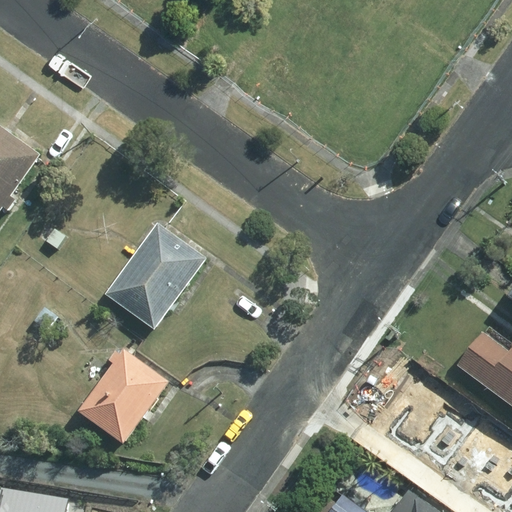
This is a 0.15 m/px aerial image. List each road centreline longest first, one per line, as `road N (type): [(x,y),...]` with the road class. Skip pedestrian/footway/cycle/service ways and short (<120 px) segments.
road 1 (residential): [(390,264),(15,0)]
road 2 (residential): [(206,511),(390,264)]
road 3 (residential): [(390,264),(511,94)]
